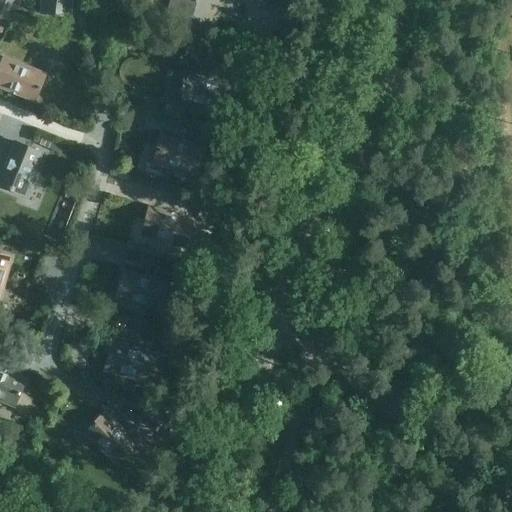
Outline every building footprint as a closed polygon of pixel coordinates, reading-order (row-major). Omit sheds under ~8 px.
[(0,0),(0,9),(10,13),(14,0),(0,0)] [(69,17),(71,0),(43,0),(42,14),(69,17)] [(170,0),(164,22),(214,36),(223,0),(170,0)] [(0,33),(2,34),(9,14),(0,10),(0,33)] [(0,87),(35,102),(46,76),(3,59),(0,66),(0,87)] [(223,112),(231,85),(186,73),(179,100),(223,112)] [(198,176),(206,149),(162,136),(154,163),(198,176)] [(0,185),(24,196),(41,153),(15,143),(0,180),(0,185)] [(198,217),(219,223),(223,207),(202,201),(198,217)] [(186,248),(194,221),(150,208),(142,235),(186,248)] [(0,298),(12,258),(0,254),(0,298)] [(175,262),(171,277),(185,281),(190,266),(175,262)] [(161,311),(168,284),(124,272),(116,299),(161,311)] [(164,332),(161,346),(181,351),(185,337),(164,332)] [(150,383),(157,356),(113,344),(105,371),(150,383)] [(0,400),(15,407),(26,382),(0,370),(0,400)] [(138,423),(157,432),(164,417),(144,408),(138,423)] [(119,465),(138,445),(105,413),(85,434),(119,465)]
